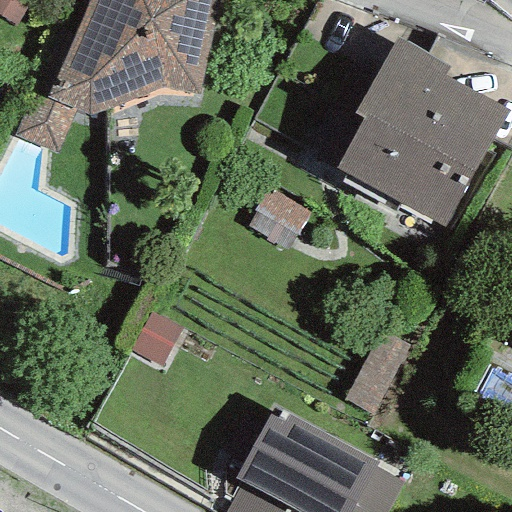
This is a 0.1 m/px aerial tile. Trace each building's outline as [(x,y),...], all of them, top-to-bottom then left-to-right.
[(86,0),(73,31),(59,27),(15,135),(57,152),(77,106),(91,111),(161,86),(198,91),(217,0),(86,0)] [(336,168),(387,197),(451,79),(444,74),(448,67),(396,38),(353,114),(364,119),(336,168)] [(508,110),(451,79),(387,197),(442,227),(508,110)] [(307,212),(267,189),(246,226),(286,249),(307,212)] [(181,330),(148,312),(127,350),(161,368),(181,330)] [(284,423),(269,415),(233,480),(238,483),(286,509),(291,511),(386,511),(401,485),(375,470),(378,464),(288,414),(284,423)] [(283,511),(286,509),(238,483),(222,511),(283,511)]
